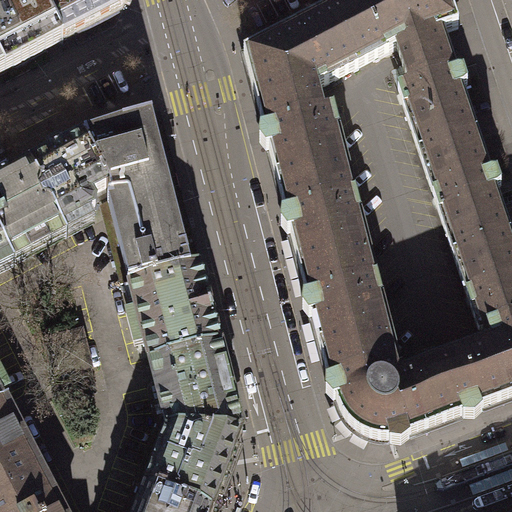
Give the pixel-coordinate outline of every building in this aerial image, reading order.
[(0,0),(0,74),(55,46),(63,42),(41,0),(0,0)] [(41,0),(63,42),(121,12),(126,0),(41,0)] [(350,0),(327,12),(356,71),(396,52),(400,65),(409,88),(457,69),(450,48),(445,34),(460,29),(447,0),(350,0)] [(264,132),(323,117),(316,92),(356,71),(327,12),(244,55),(264,132)] [(457,69),(409,88),(397,92),(418,153),(477,131),(465,94),(469,87),(464,75),(457,69)] [(286,216),(355,198),(333,114),(323,117),(264,132),(286,216)] [(160,115),(151,117),(188,257),(197,254),(160,115)] [(151,117),(85,138),(109,187),(113,197),(107,204),(127,283),(191,267),(188,257),(151,117)] [(477,131),(418,153),(452,254),(511,236),(511,235),(497,191),(502,187),(496,174),(490,176),(477,131)] [(0,260),(8,258),(61,231),(91,211),(96,204),(91,196),(109,187),(85,138),(63,149),(58,142),(47,148),(49,155),(31,166),(9,176),(4,170),(0,172),(0,260)] [(355,198),(286,216),(307,298),(377,281),(355,198)] [(511,236),(452,254),(479,332),(511,321),(511,236)] [(199,265),(191,267),(127,283),(148,364),(220,345),(199,265)] [(398,364),(397,361),(377,281),(307,298),(328,382),(398,364)] [(511,321),(479,332),(472,334),(477,347),(459,353),(481,411),(511,398),(511,321)] [(89,367),(80,331),(43,340),(52,376),(89,367)] [(222,356),(220,345),(148,364),(151,374),(165,428),(241,431),(222,356)] [(481,411),(459,353),(409,374),(404,359),(397,361),(398,364),(328,382),(332,403),(341,421),(354,435),(369,442),(385,445),(403,439),(481,411)] [(60,511),(61,511),(2,403),(0,403),(0,511),(60,511)] [(214,509),(241,431),(165,428),(146,484),(214,509)] [(146,484),(135,511),(212,511),(214,509),(146,484)]
